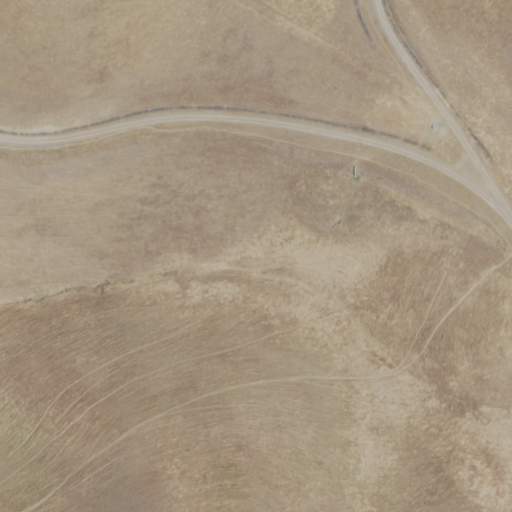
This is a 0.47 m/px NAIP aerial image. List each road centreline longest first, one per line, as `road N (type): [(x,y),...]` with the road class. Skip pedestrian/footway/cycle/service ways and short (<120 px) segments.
road 1 (track): [(490,209),(411,160),(318,131),(154,121),(43,148),(0,145)]
road 2 (track): [(362,0),(511,245)]
